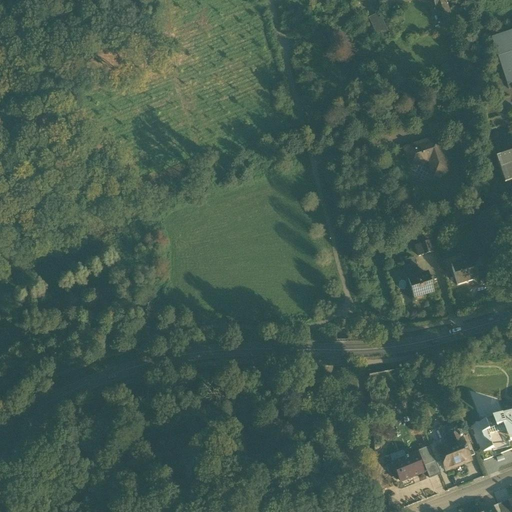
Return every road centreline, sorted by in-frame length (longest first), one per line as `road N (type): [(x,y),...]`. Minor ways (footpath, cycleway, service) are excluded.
road 1 (secondary): [(511,316),(378,350),(239,350),(142,364),(0,429)]
road 2 (unclassified): [(368,475),(350,470),(333,427),(316,423),(243,453),(228,482),(181,511)]
road 3 (residential): [(333,238),(270,0)]
